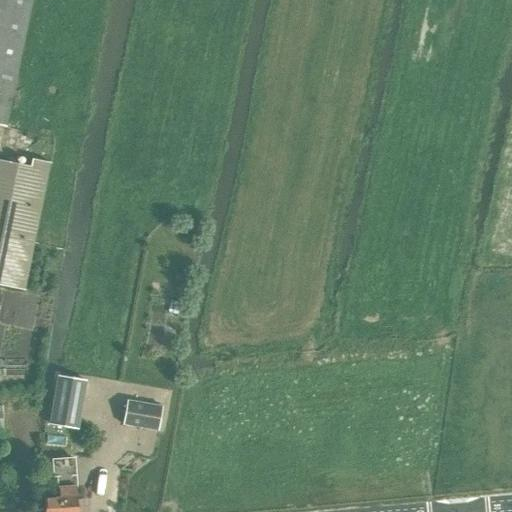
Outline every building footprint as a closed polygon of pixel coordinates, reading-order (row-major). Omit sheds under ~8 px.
[(0,0),(0,126),(5,127),(31,0),(0,0)] [(0,285),(23,290),(49,163),(31,159),(30,167),(2,161),(0,170),(0,285)] [(57,376),(49,425),(77,430),(86,381),(57,376)] [(158,432),(162,407),(127,401),(123,426),(158,432)] [(77,511),(74,459),(53,461),(54,476),(57,476),(59,498),(44,500),(44,511),(77,511)]
